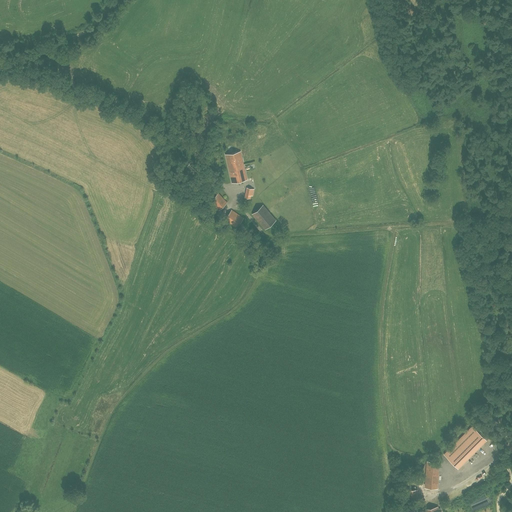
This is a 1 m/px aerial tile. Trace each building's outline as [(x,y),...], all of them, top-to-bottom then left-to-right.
[(241,151),(226,155),(232,183),(247,179),(241,151)] [(254,189),(247,188),(245,198),(250,199),(251,197),(253,197),(254,189)] [(210,201),(219,210),(227,202),(218,193),(210,201)] [(263,204),(252,215),(266,230),(277,219),(263,204)] [(244,218),(232,210),(225,220),(237,228),(244,218)] [(456,467),(485,439),(472,427),(444,455),(456,467)] [(439,462),(428,462),(426,487),(437,488),(439,462)] [(415,490),(403,490),(404,499),(416,498),(415,490)] [(473,510),(488,504),(485,496),(470,502),(473,510)]
